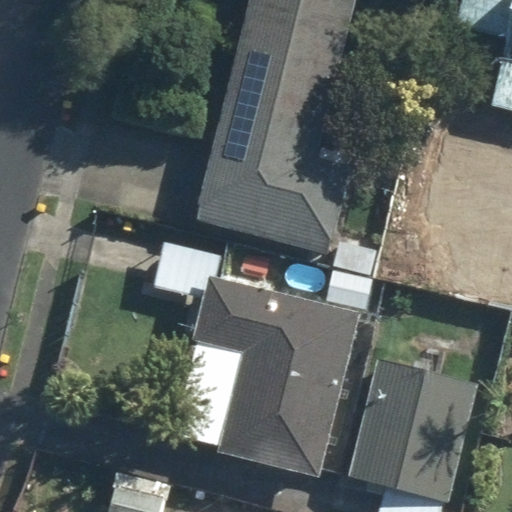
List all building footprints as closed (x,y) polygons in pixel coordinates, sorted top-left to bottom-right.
[(373,0),(257,0),(201,223),(269,240),(351,261),(376,166),(334,155),(373,0)] [(511,0),(462,0),(456,27),(511,42),(511,48),(495,112),(511,116),(511,0)] [(511,222),(511,117),(453,104),(430,203),(511,222)] [(323,484),(377,273),(269,240),(259,280),(225,271),(184,431),(227,442),(223,458),(323,484)] [(495,387),(380,355),(346,476),(462,508),(495,387)] [(179,511),(188,482),(126,463),(111,511),(179,511)]
